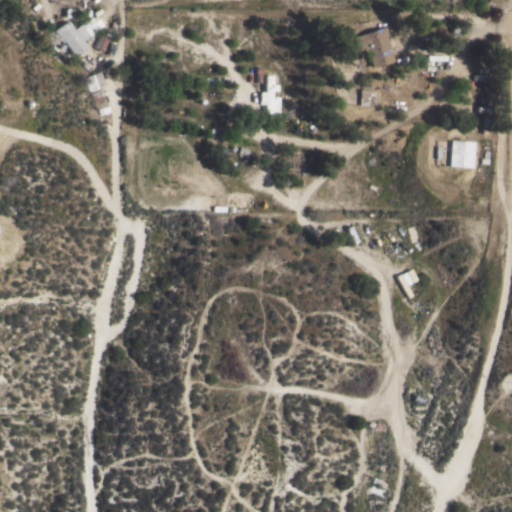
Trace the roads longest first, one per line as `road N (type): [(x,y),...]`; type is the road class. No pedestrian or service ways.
road 1 (residential): [(438,511),(473,414),(511,233),(509,0)]
road 2 (track): [(89,511),(87,428),(120,239),(116,115),(104,74)]
road 3 (track): [(447,488),(408,448),(399,424),(378,274),(272,190),(266,176),(273,140)]
road 4 (track): [(0,130),(56,144),(82,161),(135,243),(132,302),(117,331),(100,331),(74,305),(0,301)]
road 5 (track): [(509,25),(477,32),(433,96),(401,124),(362,140),(254,135)]
